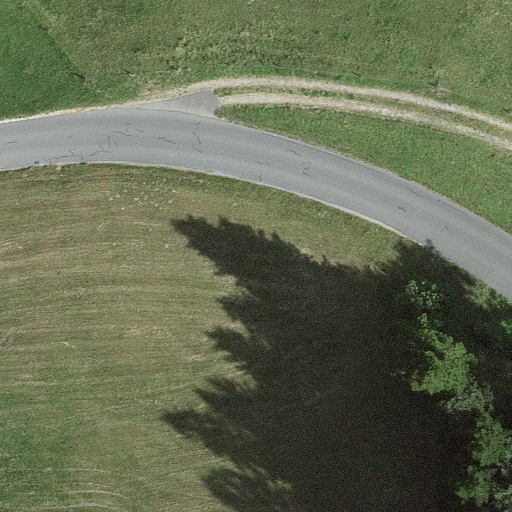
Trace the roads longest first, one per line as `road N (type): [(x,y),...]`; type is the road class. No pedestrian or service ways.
road 1 (unclassified): [(511,273),(395,203),(253,154),(135,135),(0,147)]
road 2 (track): [(511,141),(351,101),(239,90),(198,108),(173,138)]
